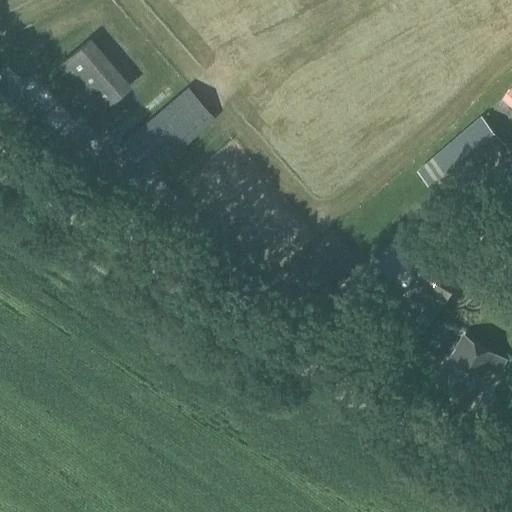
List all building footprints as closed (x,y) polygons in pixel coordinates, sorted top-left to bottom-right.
[(92,38),(59,66),(99,114),(133,86),(92,38)] [(187,86),(124,141),(150,173),(214,118),(187,86)] [(511,86),(503,97),(511,104),(511,86)] [(437,153),(418,169),(442,197),(462,181),(505,144),(480,117),(437,153)] [(453,211),(440,224),(458,241),(471,229),(453,211)] [(326,246),(295,272),(320,299),(350,273),(326,246)] [(416,284),(410,295),(428,306),(419,319),(428,325),(436,313),(437,313),(438,312),(444,301),(444,302),(462,273),(434,256),(416,284)] [(463,333),(435,381),(471,402),(491,369),(498,373),(506,358),(463,333)]
